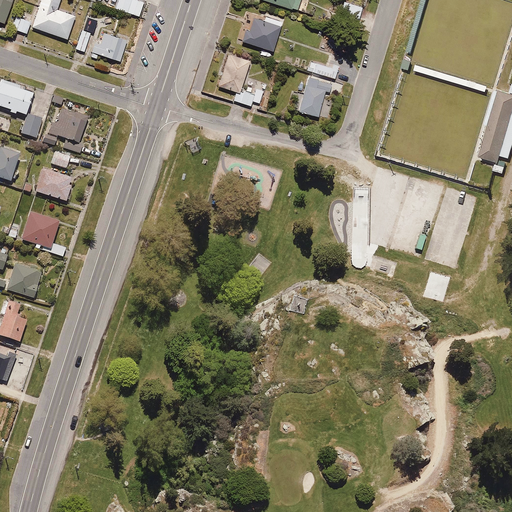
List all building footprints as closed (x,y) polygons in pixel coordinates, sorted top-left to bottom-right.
[(51,0),(30,0),(23,24),(59,35),(67,11),(50,6),(51,0)] [(354,3),(344,0),(334,0),(330,17),(349,23),(354,3)] [(236,25),(232,38),(266,48),(276,17),(247,9),(241,26),(236,25)] [(91,43),(84,39),(82,48),(111,58),(119,35),(96,28),(91,43)] [(241,56),(220,50),(209,84),(231,89),(241,56)] [(299,73),(289,109),(311,114),(317,90),(323,91),(325,80),(299,73)] [(17,84),(0,78),(0,106),(17,112),(24,90),(17,87),(17,84)] [(511,128),(511,94),(494,89),(474,153),(502,162),(511,128)] [(44,119),(40,130),(71,139),(80,112),(53,103),(48,119),(44,119)] [(0,177),(2,178),(12,150),(0,145),(0,177)] [(68,174),(33,164),(27,187),(61,198),(68,174)] [(53,217),(21,207),(13,235),(43,246),(53,217)] [(34,268),(5,259),(0,273),(0,286),(26,295),(34,268)] [(15,301),(0,295),(0,334),(12,339),(20,314),(14,312),(15,301)] [(0,352),(0,377),(10,350),(2,348),(0,352)] [(109,420),(100,423),(103,432),(112,429),(109,420)]
